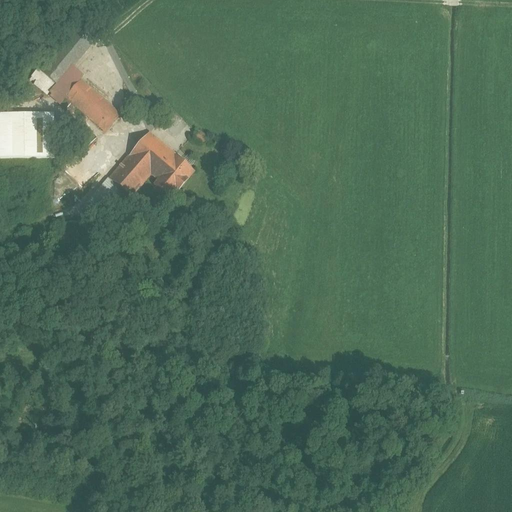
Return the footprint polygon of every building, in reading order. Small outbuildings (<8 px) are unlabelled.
[(67,75),(75,66),(68,60),(51,79),(60,87),(69,77),(67,75)] [(121,111),(83,72),(65,90),(103,129),(121,111)] [(56,117),(0,117),(0,163),(57,163),(56,117)] [(210,129),(196,123),(192,131),(207,137),(210,129)] [(195,165),(145,127),(108,175),(131,193),(151,167),(163,176),(155,186),(170,197),(195,165)]
